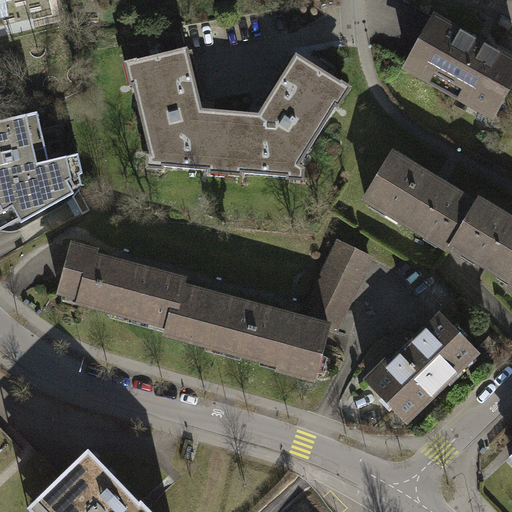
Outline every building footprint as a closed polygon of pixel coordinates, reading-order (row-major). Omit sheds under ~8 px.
[(511,60),(435,17),(408,63),(496,113),(511,83),(511,60)] [(230,113),(202,110),(187,49),(135,62),(140,82),(134,83),(152,158),(163,159),(162,166),(211,170),(211,164),(226,165),(230,113)] [(290,169),(295,170),(337,104),(331,101),(342,84),(297,55),(259,115),(230,113),(226,165),(241,166),(240,173),(289,176),(290,169)] [(0,213),(13,207),(19,219),(21,223),(74,194),(67,182),(83,173),(78,155),(49,161),(37,113),(0,121),(0,213)] [(455,246),(454,245),(477,207),(476,206),(392,155),(366,198),(452,250),(455,246)] [(476,206),(477,207),(454,245),(455,246),(511,280),(511,283),(509,288),(511,289),(511,221),(479,202),(476,206)] [(0,229),(19,219),(13,207),(0,213),(0,229)] [(370,257),(340,243),(309,306),(321,312),(341,317),(370,257)] [(79,303),(150,322),(163,274),(95,255),(96,251),(73,245),(60,292),(80,298),(79,303)] [(167,334),(244,354),(250,330),(252,330),(259,307),(183,286),(185,279),(163,274),(150,322),(168,327),(167,334)] [(329,326),(259,307),(252,330),(250,330),(244,354),(279,364),(278,369),(315,379),(329,326)] [(368,381),(403,416),(418,402),(422,405),(476,352),(441,316),(390,366),(386,363),(368,381)] [(89,449),(36,499),(47,511),(153,511),(141,500),(140,501),(89,449)]
